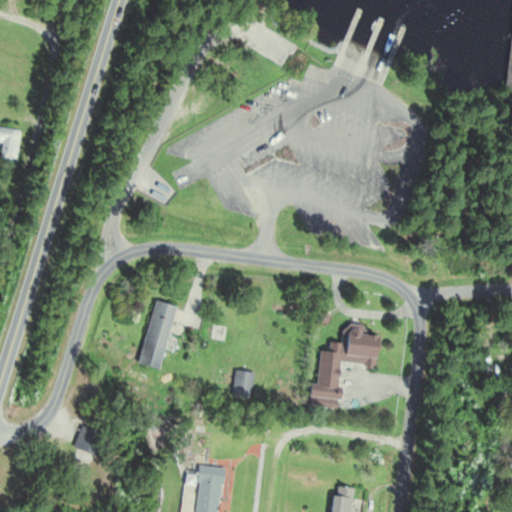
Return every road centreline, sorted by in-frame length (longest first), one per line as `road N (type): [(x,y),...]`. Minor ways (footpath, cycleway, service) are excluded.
road 1 (residential): [(0,436),(30,432),(46,418),(96,277),(138,249),(345,269),(379,277),(412,305)]
road 2 (primary): [(116,0),(0,376)]
road 3 (residential): [(412,305),(418,329),(397,511)]
